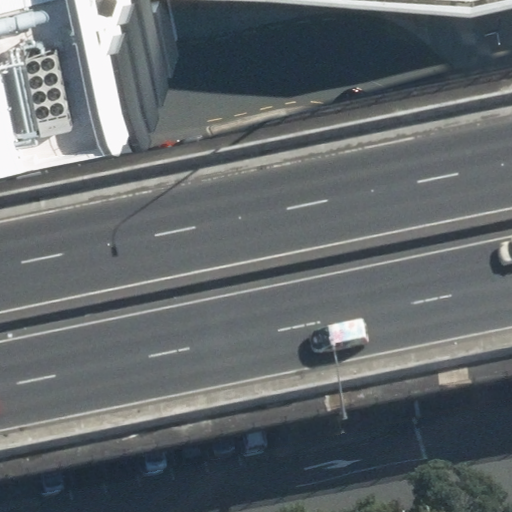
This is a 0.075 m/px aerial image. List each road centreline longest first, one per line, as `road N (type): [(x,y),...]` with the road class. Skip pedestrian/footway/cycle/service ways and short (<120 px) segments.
road 1 (unknown): [(211,511),(101,0)]
road 2 (primary): [(511,313),(0,414)]
road 3 (primary): [(0,267),(511,174)]
